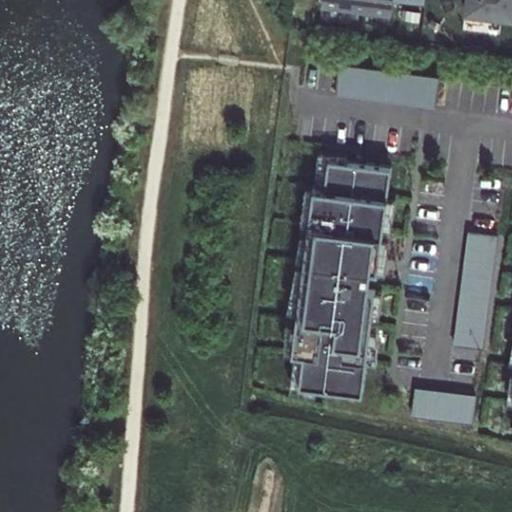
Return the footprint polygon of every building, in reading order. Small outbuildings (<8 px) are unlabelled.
[(326,0),(326,7),(395,15),(397,0),(326,0)] [(511,0),(470,0),(469,13),(511,18),(511,0)] [(341,95),(440,107),(444,79),(345,67),(341,95)] [(310,356),(307,386),(371,394),(384,289),(376,288),(383,236),(390,237),(398,168),(334,161),(330,191),(319,189),(299,355),(310,356)] [(504,237),(476,234),(462,346),(491,349),(504,237)] [(483,398),(424,391),(421,421),(480,428),(483,398)]
